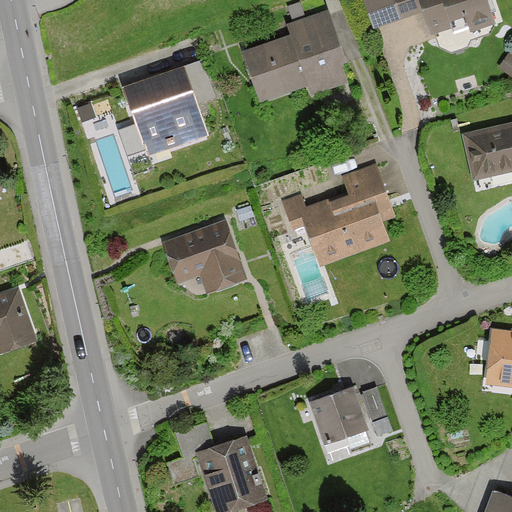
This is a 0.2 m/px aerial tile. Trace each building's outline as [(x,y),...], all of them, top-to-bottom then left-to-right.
[(396,0),(402,18),(422,12),(432,42),(494,23),(487,0),(396,0)] [(290,37),(244,50),(260,103),(350,77),(331,14),(287,27),(290,37)] [(183,64),(126,83),(137,117),(116,124),(130,165),(208,140),(183,64)] [(90,133),(103,128),(94,100),(80,104),(90,133)] [(511,116),(465,130),(481,184),(511,175),(511,116)] [(300,195),(282,201),(292,229),(306,224),(321,265),(390,241),(384,222),(396,218),(376,161),(340,174),(347,194),(305,209),(300,195)] [(227,219),(164,238),(180,289),(201,283),(204,294),(246,281),(227,219)] [(24,298),(0,305),(0,364),(40,353),(24,298)] [(511,338),(487,338),(485,393),(511,393),(511,338)] [(354,389),(307,407),(327,461),(374,444),(354,389)] [(263,511),(247,449),(199,461),(212,511),(263,511)] [(511,511),(511,492),(501,486),(487,511),(511,511)]
